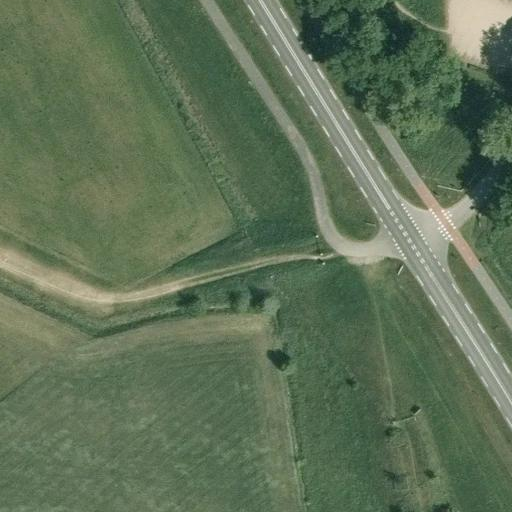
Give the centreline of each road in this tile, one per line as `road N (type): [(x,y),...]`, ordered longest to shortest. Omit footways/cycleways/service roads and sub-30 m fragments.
road 1 (residential): [(407,241),(352,251),(329,235),(306,156),(204,0)]
road 2 (primary): [(407,241),(258,0)]
road 3 (primary): [(511,419),(407,241)]
road 4 (unclassified): [(407,241),(447,223),(511,156)]
